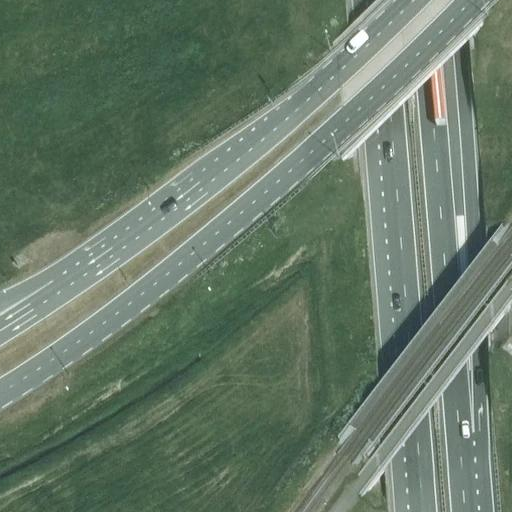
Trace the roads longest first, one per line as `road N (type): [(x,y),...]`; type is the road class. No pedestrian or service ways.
road 1 (trunk): [(0,393),(201,248),(473,0)]
road 2 (trunk): [(382,22),(422,511)]
road 3 (trunk): [(461,478),(478,417),(456,0)]
road 4 (trunk): [(461,478),(423,0)]
road 5 (trunk): [(412,0),(261,140),(96,266)]
